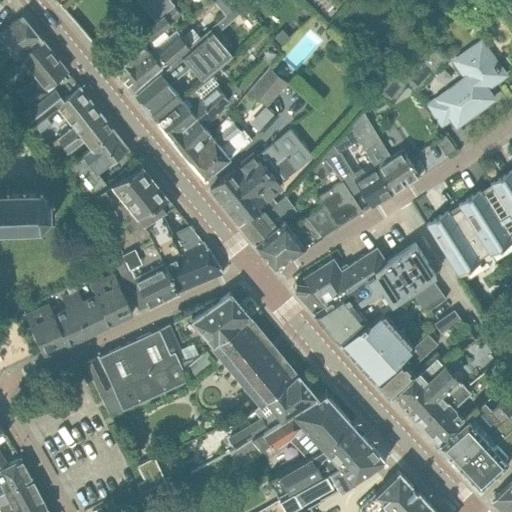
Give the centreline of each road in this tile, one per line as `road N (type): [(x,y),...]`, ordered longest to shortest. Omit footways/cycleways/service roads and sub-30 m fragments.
road 1 (tertiary): [(250,265),(31,0)]
road 2 (residential): [(263,281),(511,125)]
road 3 (residential): [(250,265),(0,387)]
road 4 (tertiary): [(408,448),(263,281)]
road 5 (residential): [(0,388),(68,511)]
